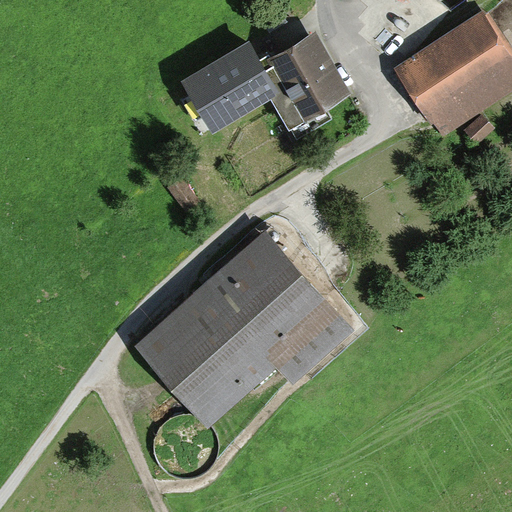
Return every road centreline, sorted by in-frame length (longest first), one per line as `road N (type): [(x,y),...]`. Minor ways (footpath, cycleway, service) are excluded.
road 1 (track): [(0,502),(157,298),(287,191),(368,140),(383,119),(383,93),(330,0)]
road 2 (track): [(162,511),(98,370)]
